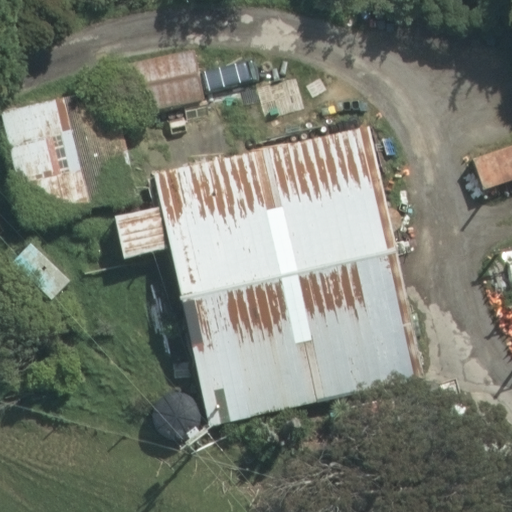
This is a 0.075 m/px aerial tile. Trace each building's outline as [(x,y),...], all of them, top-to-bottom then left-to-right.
[(202,105),(194,55),(121,69),(130,118),(202,105)] [(25,226),(139,201),(112,92),(1,116),(25,226)] [(425,383),(371,130),(155,177),(163,211),(172,252),(212,429),(425,383)] [(126,262),(172,252),(163,211),(117,221),(126,262)] [(72,284),(32,246),(14,265),(53,303),(72,284)] [(511,431),(439,446),(448,493),(511,480),(511,431)]
